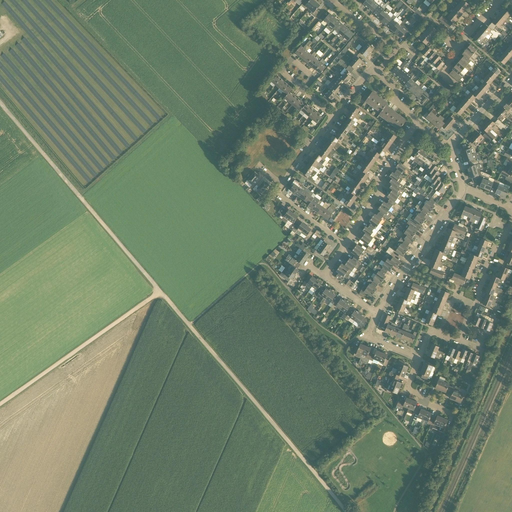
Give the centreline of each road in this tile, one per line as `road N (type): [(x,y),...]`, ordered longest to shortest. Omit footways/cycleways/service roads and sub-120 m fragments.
road 1 (track): [(0,103),(160,292)]
road 2 (residential): [(345,244),(278,192),(370,71),(377,73)]
road 3 (track): [(188,325),(346,511)]
road 4 (track): [(160,292),(0,407)]
road 5 (residential): [(419,358),(431,330),(457,341),(511,220)]
road 6 (residential): [(376,313),(461,187)]
road 7 (residential): [(345,244),(417,123)]
